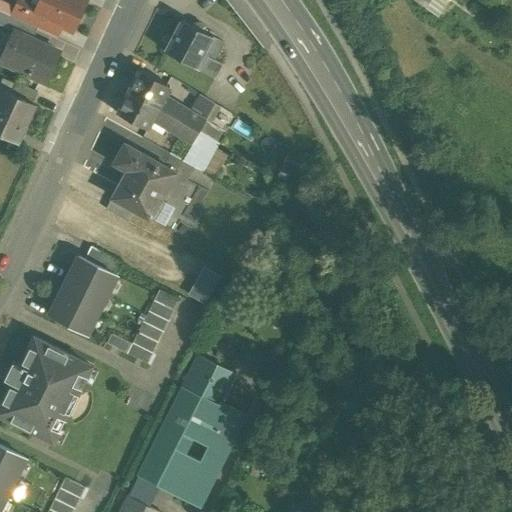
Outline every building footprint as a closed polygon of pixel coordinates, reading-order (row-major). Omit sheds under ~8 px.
[(85,1),(81,0),(41,0),(37,10),(35,14),(61,25),(72,30),(85,1)] [(37,10),(19,2),(12,17),(37,29),(55,37),(61,25),(35,14),(37,10)] [(12,17),(0,11),(0,26),(12,32),(13,30),(32,39),(37,29),(12,17)] [(211,35),(181,19),(164,50),(195,66),(202,53),(211,35)] [(32,39),(13,30),(12,32),(0,57),(0,62),(45,83),(59,52),(32,39)] [(211,58),(202,53),(195,66),(204,71),(211,58)] [(211,58),(204,71),(214,76),(221,63),(211,58)] [(169,85),(139,68),(127,91),(158,108),(164,95),(169,85)] [(36,92),(16,82),(11,93),(31,102),(36,92)] [(11,93),(0,88),(0,130),(1,131),(0,134),(18,143),(35,104),(11,93)] [(158,108),(127,91),(116,112),(146,129),(152,119),(158,108)] [(186,107),(164,95),(158,108),(179,120),(186,107)] [(215,103),(201,95),(197,101),(211,109),(215,103)] [(211,109),(197,101),(191,110),(206,119),(211,109)] [(191,110),(186,107),(179,120),(180,121),(199,131),(206,119),(191,110)] [(179,120),(158,108),(152,119),(173,131),(180,121),(179,120)] [(199,131),(180,121),(173,131),(193,142),(199,131)] [(193,142),(182,161),(203,172),(220,144),(199,131),(193,142)] [(176,173),(124,144),(113,163),(127,171),(112,197),(148,218),(159,199),(161,200),(176,173)] [(331,217),(324,213),(320,221),(327,225),(331,217)] [(122,264),(91,246),(85,258),(117,275),(122,264)] [(85,258),(78,255),(68,276),(107,295),(117,275),(85,258)] [(203,303),(218,274),(200,264),(185,293),(203,303)] [(107,295),(68,276),(59,294),(97,314),(107,295)] [(179,300),(159,290),(153,300),(174,310),(179,300)] [(97,314),(59,294),(49,314),(87,333),(97,314)] [(174,310),(153,300),(148,311),(169,321),(174,310)] [(169,321),(148,311),(143,322),(164,332),(169,321)] [(164,332),(143,322),(137,332),(158,342),(164,332)] [(158,342),(137,332),(132,343),(153,353),(158,342)] [(132,343),(111,333),(106,343),(127,354),(132,343)] [(91,365),(34,337),(20,366),(13,363),(6,378),(12,381),(0,405),(0,414),(53,441),(67,413),(62,410),(72,391),(77,394),(91,365)] [(153,353),(132,343),(127,354),(148,364),(153,353)] [(199,357),(128,496),(159,511),(165,511),(174,493),(199,506),(244,418),(219,406),(235,375),(199,357)] [(26,457),(0,444),(0,469),(15,477),(26,457)] [(15,477),(0,469),(0,493),(6,496),(15,477)] [(86,487),(65,477),(60,488),(80,498),(86,487)] [(80,498),(60,488),(54,498),(75,509),(80,498)] [(159,511),(128,496),(120,511),(159,511)] [(73,511),(75,509),(54,498),(49,509),(54,511),(73,511)]
